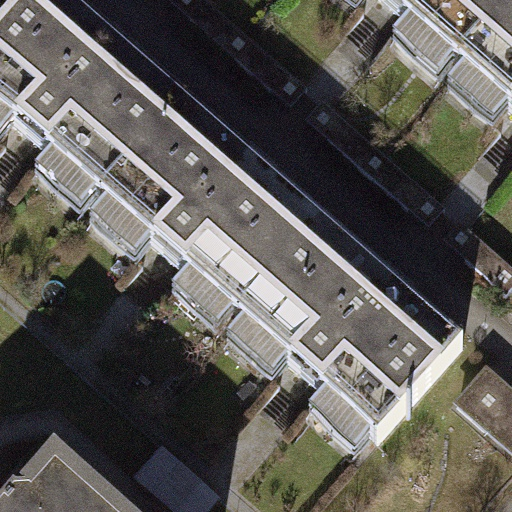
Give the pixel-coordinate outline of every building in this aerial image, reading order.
[(511,0),(363,0),(462,85),(511,27),(511,0)] [(50,3),(0,61),(0,132),(102,220),(188,122),(50,3)] [(511,27),(462,85),(511,128),(511,27)] [(188,122),(102,220),(237,337),(322,239),(188,122)] [(322,239),(237,337),(385,465),(471,367),(322,239)] [(106,511),(80,489),(58,511),(106,511)]
